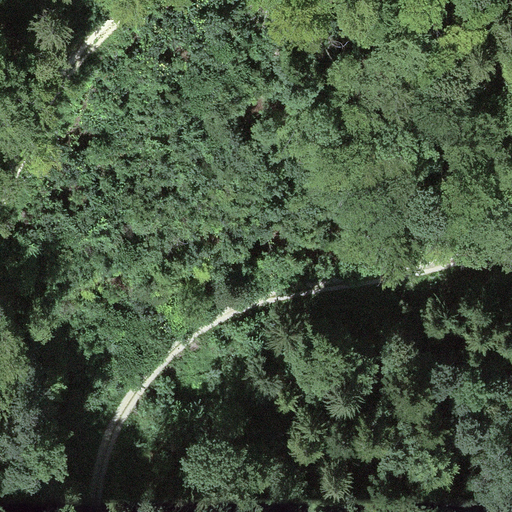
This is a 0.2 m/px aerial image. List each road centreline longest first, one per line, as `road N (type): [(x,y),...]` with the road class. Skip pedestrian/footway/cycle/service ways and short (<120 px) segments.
road 1 (track): [(92,511),(104,435),(129,390),(213,311),(417,267),(511,237)]
road 2 (track): [(147,0),(64,73),(0,212)]
